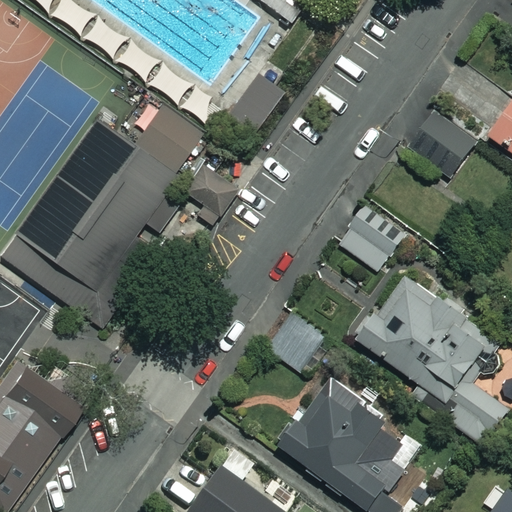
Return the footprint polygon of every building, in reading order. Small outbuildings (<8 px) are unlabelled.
[(294,0),(261,0),(287,21),(301,5),(294,0)] [(344,31),(311,8),(276,57),(309,81),(344,31)] [(282,91),(254,70),(225,110),(253,131),(282,91)] [(203,129),(159,100),(132,140),(176,169),(203,129)] [(483,144),(433,103),(400,142),(450,184),(483,144)] [(511,110),(493,136),(511,150),(511,110)] [(173,174),(89,115),(0,240),(0,255),(100,326),(151,254),(128,238),(173,174)] [(237,186),(203,161),(183,189),(204,205),(198,213),(211,222),(237,186)] [(417,240),(372,204),(334,252),(379,287),(417,240)] [(504,343),(410,272),(360,338),(439,398),(429,412),(443,423),(446,419),(482,446),(509,411),(474,383),(504,343)] [(327,338),(296,317),(273,353),(304,373),(327,338)] [(84,401),(16,353),(0,374),(0,502),(7,508),(84,401)] [(425,443),(331,379),(282,450),(371,511),(401,511),(406,505),(416,511),(419,511),(432,494),(404,475),(425,443)] [(255,469),(233,454),(192,511),(277,511),(242,487),(255,469)] [(491,511),(511,511),(511,486),(501,480),(485,503),(494,509),(491,511)]
